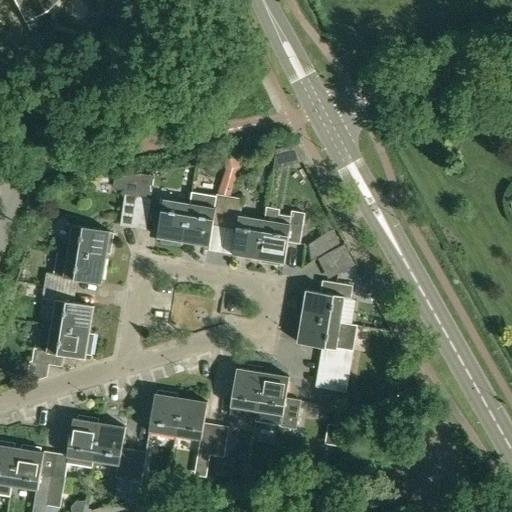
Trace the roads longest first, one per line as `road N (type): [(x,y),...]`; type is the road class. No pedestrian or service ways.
road 1 (tertiary): [(511,451),(321,113)]
road 2 (residential): [(130,366),(266,320),(271,283),(143,265),(140,291)]
road 3 (residential): [(275,121),(50,166),(15,194),(0,237)]
road 4 (unclassified): [(321,113),(511,74)]
road 5 (residential): [(0,405),(130,366)]
road 6 (tertiary): [(321,113),(263,0)]
